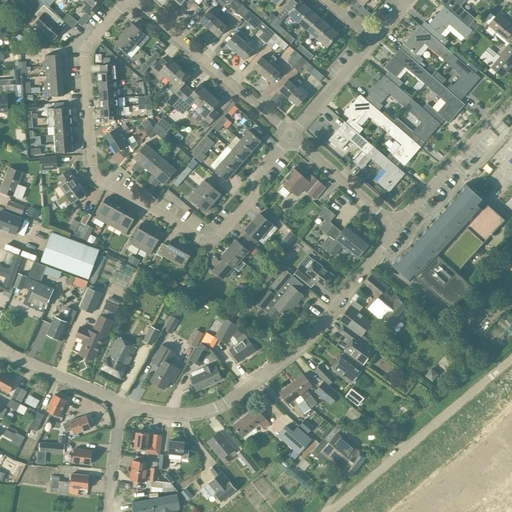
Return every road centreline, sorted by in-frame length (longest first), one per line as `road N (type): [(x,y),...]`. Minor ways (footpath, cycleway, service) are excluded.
road 1 (residential): [(126,0),(82,47),(92,180),(209,238),(248,201),(259,173),(289,138)]
road 2 (residential): [(120,403),(184,416),(219,405),(305,346),(393,229)]
road 3 (residential): [(289,138),(133,0)]
road 4 (residential): [(393,229),(511,103)]
road 5 (unclassified): [(400,511),(506,419)]
road 6 (residential): [(393,229),(289,138)]
road 7 (residential): [(120,403),(0,351)]
road 8 (residential): [(289,138),(370,39)]
